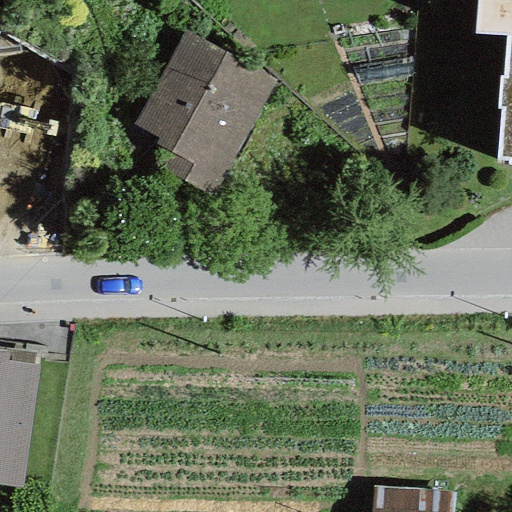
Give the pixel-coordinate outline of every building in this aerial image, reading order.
[(498,98),(496,149),(507,149),(507,155),(511,155),(511,0),(473,0),(473,24),(502,25),(500,67),(497,66),(496,98),(498,98)] [(276,76),(185,27),(133,121),(163,138),(152,158),(212,191),(276,76)] [(0,59),(0,179),(54,95),(0,59)] [(8,345),(0,343),(0,479),(21,483),(40,360),(6,354),(8,345)] [(450,511),(452,491),(372,486),(370,511),(450,511)]
